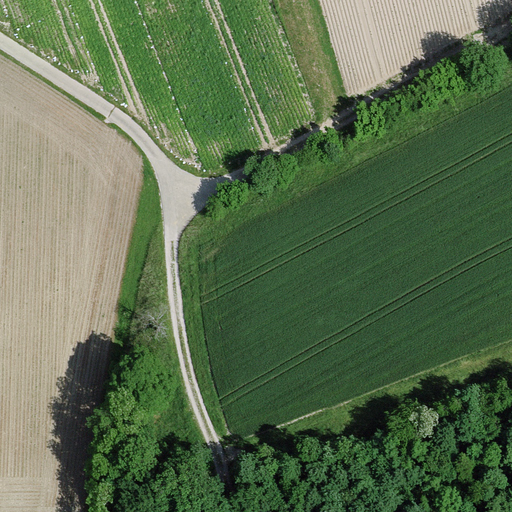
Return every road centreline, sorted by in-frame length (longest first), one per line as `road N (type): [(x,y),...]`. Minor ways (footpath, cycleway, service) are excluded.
road 1 (track): [(239,511),(188,383),(159,162),(128,125),(0,39)]
road 2 (track): [(167,197),(242,175),(511,27)]
